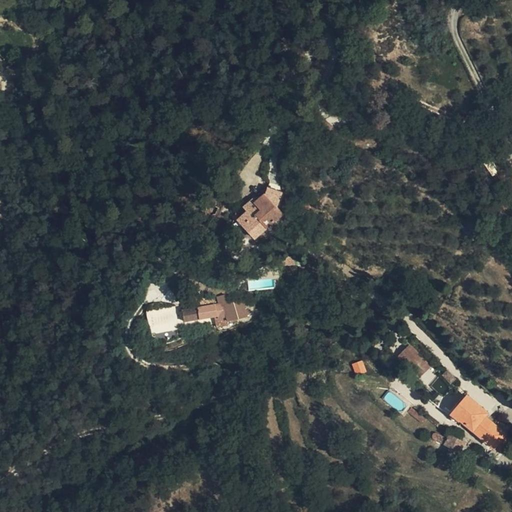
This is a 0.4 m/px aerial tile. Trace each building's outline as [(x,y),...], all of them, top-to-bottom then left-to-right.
[(276,217),(281,223),(290,214),(284,206),(288,191),(281,189),(282,183),(274,180),(271,191),(257,204),(265,212),(268,210),(275,218),(276,217)] [(316,202),(305,203),(307,213),(317,212),(316,202)] [(250,225),(263,239),(275,228),(269,222),(275,218),(268,210),(265,212),(257,204),(252,208),(256,213),(251,217),(255,221),(250,225)] [(269,222),(275,228),(281,223),(276,217),(275,218),(269,222)] [(297,297),(300,296),(304,286),(304,284),(290,284),(290,293),(297,293),(297,297)] [(223,305),(222,305),(225,317),(221,318),(221,320),(234,317),(235,322),(255,317),(251,305),(250,299),(233,303),(223,305)] [(195,311),(211,308),(210,300),(194,303),(195,311)] [(146,312),(151,335),(179,329),(173,305),(146,312)] [(225,317),(222,305),(211,308),(214,319),(221,318),(225,317)] [(214,319),(211,308),(195,311),(189,312),(191,324),(214,319)] [(234,317),(221,320),(222,326),(235,323),(235,322),(234,317)] [(417,344),(405,354),(424,374),(436,363),(417,344)] [(368,360),(358,362),(362,373),(371,370),(368,360)] [(454,367),(449,372),(457,381),(462,376),(454,367)] [(511,430),(494,412),(497,408),(478,390),(460,408),(466,415),(469,412),(499,443),(511,431),(511,430)] [(451,424),(447,428),(470,450),(478,442),(466,430),(461,434),(451,424)] [(505,450),(511,443),(511,431),(499,443),(505,450)]
